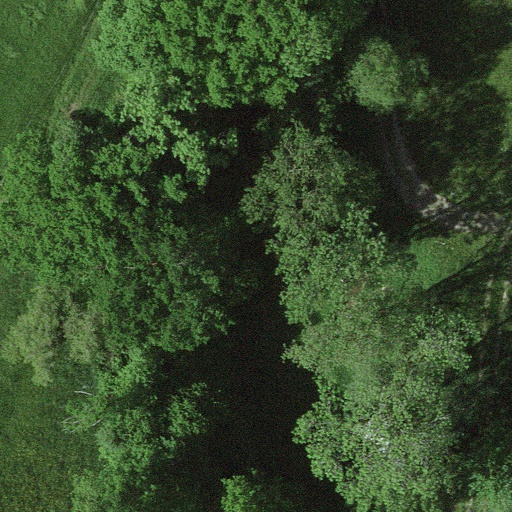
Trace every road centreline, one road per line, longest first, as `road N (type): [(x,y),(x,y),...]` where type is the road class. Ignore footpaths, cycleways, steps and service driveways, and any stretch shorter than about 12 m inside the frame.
road 1 (track): [(511,230),(476,233),(429,218),(390,168),(374,0)]
road 2 (track): [(511,246),(490,295),(450,511)]
